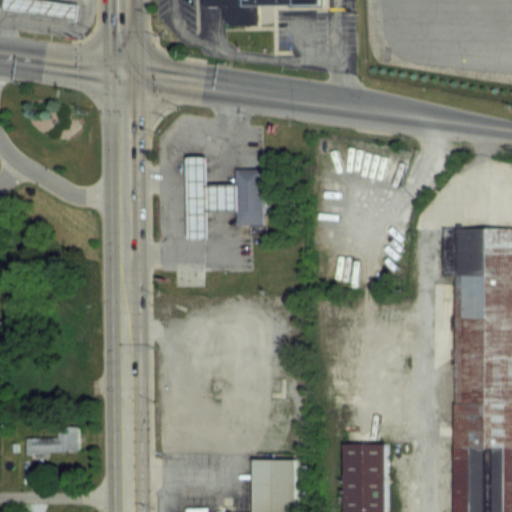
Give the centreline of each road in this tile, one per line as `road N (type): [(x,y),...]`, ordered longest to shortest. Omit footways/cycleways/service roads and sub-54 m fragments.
road 1 (primary): [(125,75),(128,511)]
road 2 (tertiary): [(337,106),(0,55)]
road 3 (tertiary): [(511,131),(337,106)]
road 4 (residential): [(126,199),(62,188),(20,164),(0,138)]
road 5 (residential): [(128,496),(0,496)]
